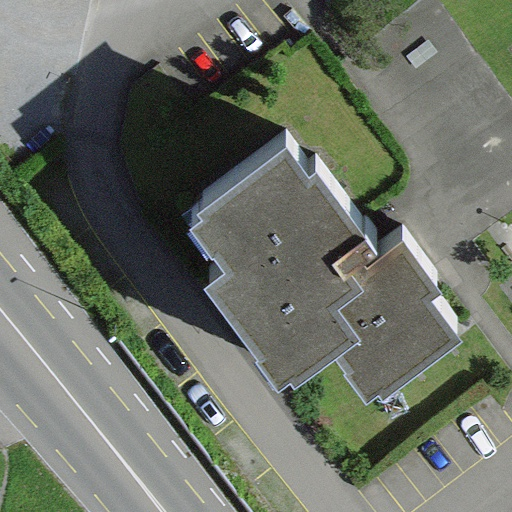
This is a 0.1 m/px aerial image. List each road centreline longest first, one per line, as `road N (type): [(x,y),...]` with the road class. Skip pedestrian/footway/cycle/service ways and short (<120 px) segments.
road 1 (residential): [(350,511),(134,239),(102,178),(106,115),(137,0)]
road 2 (primary): [(160,511),(0,329)]
